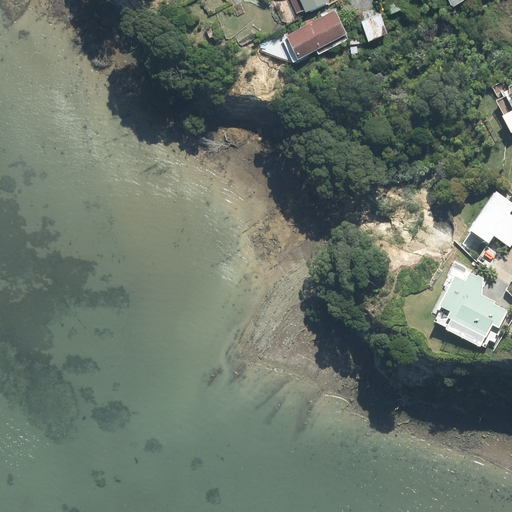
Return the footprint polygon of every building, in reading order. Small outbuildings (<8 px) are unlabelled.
[(300,0),(305,10),(327,0),(300,0)] [(388,0),(386,1),(391,13),(403,8),(400,0),(388,0)] [(298,57),(348,32),(336,9),(286,34),(298,57)] [(380,13),(361,20),(369,39),(388,31),(380,13)] [(360,36),(348,37),(349,53),(362,52),(360,36)] [(511,113),(502,119),(511,135),(511,134),(511,91),(504,96),(511,109),(511,113)] [(511,212),(511,204),(496,194),(470,233),(489,246),(494,239),(510,250),(511,246),(511,216),(510,215),(511,212)] [(455,278),(439,309),(450,315),(447,321),(486,340),(493,327),(499,330),(508,312),(495,306),(496,303),(482,296),(484,280),(470,273),(465,283),(455,278)]
